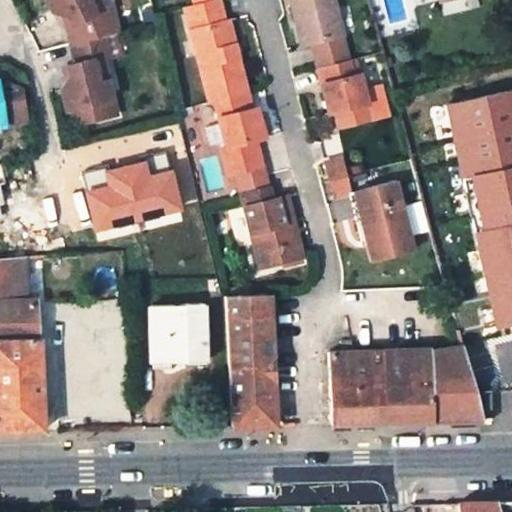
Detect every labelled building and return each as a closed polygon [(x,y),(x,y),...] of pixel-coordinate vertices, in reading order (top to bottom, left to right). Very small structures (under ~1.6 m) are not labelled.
[(46,0),(51,9),(64,17),(68,25),(78,20),(83,39),(105,34),(117,31),(111,3),(105,6),(96,11),(90,0),(46,0)] [(90,0),(96,11),(105,6),(101,0),(90,0)] [(247,93),(229,20),(222,22),(216,0),(194,6),(184,9),(207,93),(211,91),(213,101),(247,93)] [(290,0),(302,45),(343,36),(334,0),(290,0)] [(83,39),(70,42),(76,63),(68,65),(71,74),(61,88),(66,109),(74,107),(78,123),(116,113),(111,93),(99,85),(93,59),(102,57),(110,55),(105,34),(83,39)] [(99,85),(111,93),(102,57),(93,59),(99,85)] [(338,128),(371,119),(360,74),(353,76),(348,60),(317,68),(329,114),(334,112),(338,128)] [(0,124),(0,125),(26,121),(21,88),(1,91),(0,85),(0,124)] [(264,136),(257,106),(251,108),(247,93),(213,101),(218,120),(203,124),(207,146),(224,141),(225,146),(229,145),(235,173),(263,166),(256,138),(264,136)] [(227,175),(235,173),(229,145),(225,146),(219,148),(227,175)] [(341,158),(325,162),(329,180),(346,176),(341,158)] [(334,198),(350,194),(346,176),(329,180),(334,198)] [(395,181),(355,192),(372,260),(413,249),(395,181)] [(241,195),(259,267),(302,256),(286,196),(272,200),(269,188),(241,195)] [(439,261),(471,255),(462,216),(429,224),(439,261)] [(20,237),(0,239),(0,257),(25,256),(25,252),(20,252),(20,237)] [(101,238),(83,239),(84,252),(102,251),(101,238)] [(53,263),(63,261),(62,254),(52,254),(53,263)] [(476,277),(471,255),(439,261),(445,284),(476,277)] [(0,429),(43,429),(37,299),(27,299),(25,256),(0,257),(0,429)] [(511,269),(479,277),(489,327),(511,322),(511,269)] [(489,327),(479,277),(476,277),(445,284),(446,286),(449,299),(459,335),(472,332),(472,331),(489,327)] [(440,286),(442,299),(449,299),(446,286),(440,286)] [(86,291),(72,292),(72,302),(86,301),(86,291)] [(226,295),(232,424),(275,423),(273,381),(269,376),(267,369),(267,366),(269,356),(273,356),(271,314),(269,314),(268,296),(270,296),(270,292),(226,295)] [(204,302),(150,305),(151,356),(185,355),(186,362),(206,361),(204,302)] [(376,421),(483,419),(487,419),(482,378),(472,332),(459,335),(462,343),(445,348),(446,349),(431,353),(430,350),(385,351),(386,384),(377,384),(376,421)] [(350,338),(341,339),(343,352),(353,352),(352,342),(350,338)] [(330,352),(332,422),(376,421),(377,384),(386,384),(385,351),(353,352),(343,352),(330,352)] [(151,363),(186,362),(185,355),(151,356),(151,363)] [(511,511),(511,500),(496,501),(499,511),(511,511)] [(458,503),(458,511),(499,511),(496,501),(458,503)]
